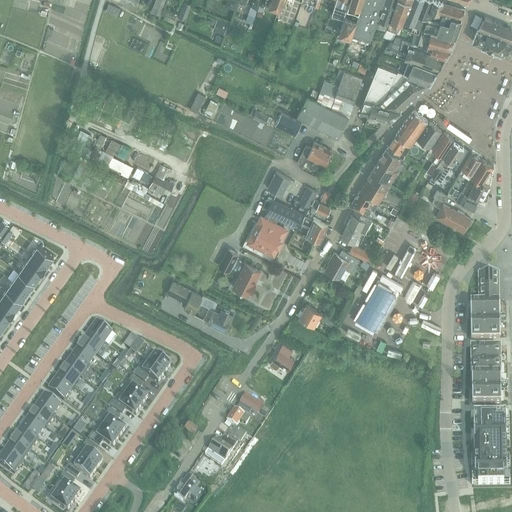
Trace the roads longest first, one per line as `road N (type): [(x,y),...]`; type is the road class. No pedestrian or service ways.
road 1 (residential): [(151,511),(284,318),(390,125)]
road 2 (unclassified): [(453,511),(444,421),(449,288),(499,233),(503,133),(511,116)]
road 3 (residential): [(91,302),(191,356),(86,511)]
road 4 (residential): [(0,431),(91,302)]
road 5 (residential): [(80,249),(0,363)]
road 6 (residential): [(283,171),(322,187),(390,125)]
road 7 (track): [(71,116),(184,169)]
road 8 (track): [(71,116),(102,0)]
